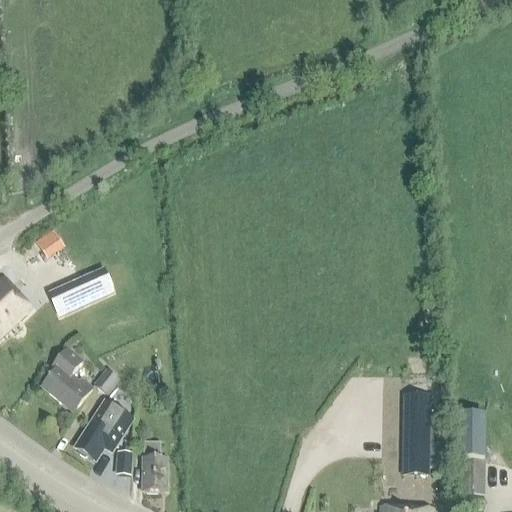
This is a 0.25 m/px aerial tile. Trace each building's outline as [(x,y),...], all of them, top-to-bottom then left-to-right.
[(83,313),(133,282),(123,266),(87,288),(82,280),(68,289),(83,313)] [(0,340),(32,312),(3,281),(0,283),(0,340)] [(58,319),(69,315),(61,296),(50,301),(58,319)] [(51,372),(54,374),(41,391),(72,416),(92,392),(80,382),(78,385),(70,379),(82,365),(66,353),(51,372)] [(106,398),(118,383),(106,373),(93,388),(106,398)] [(405,460),(405,461),(406,479),(406,480),(407,480),(418,480),(419,480),(431,479),(432,479),(432,478),(431,459),(429,399),(403,400),(405,460)] [(87,434),(75,453),(80,456),(81,459),(84,461),(87,460),(94,465),(105,449),(113,454),(128,430),(129,420),(104,405),(99,412),(86,432),(87,434)] [(486,462),(486,415),(484,415),(461,415),(460,462),(462,462),(486,462)] [(143,462),(142,496),(166,496),(166,491),(166,462),(160,462),(161,446),(144,446),(143,462)] [(120,456),(119,479),(130,480),(131,457),(120,456)] [(485,499),(486,462),(462,462),(462,499),(485,499)]
